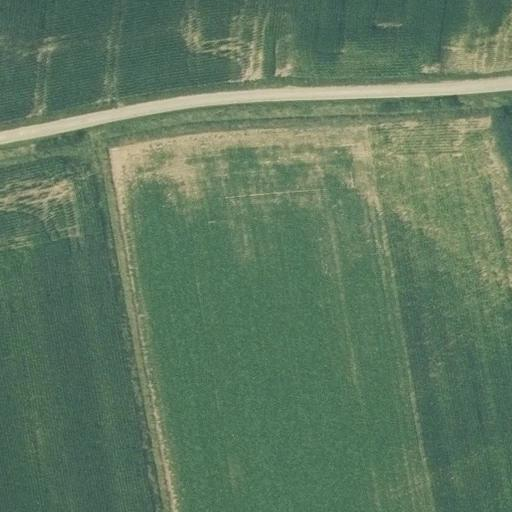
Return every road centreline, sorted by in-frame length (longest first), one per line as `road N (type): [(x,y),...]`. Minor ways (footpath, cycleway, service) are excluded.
road 1 (unclassified): [(0,133),(237,90),(511,78)]
road 2 (track): [(161,511),(90,115)]
